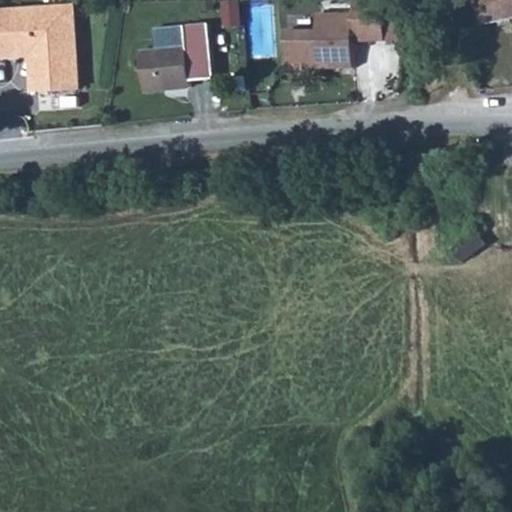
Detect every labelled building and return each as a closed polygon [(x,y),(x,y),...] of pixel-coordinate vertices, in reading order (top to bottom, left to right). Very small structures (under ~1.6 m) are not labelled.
[(363,42),(393,41),(393,2),(392,0),(361,0),(361,14),(325,15),(326,32),(295,32),(296,69),(363,68),(363,42)] [(511,0),(479,0),(485,25),(511,19),(511,0)] [(393,2),(393,41),(408,41),(408,2),(393,2)] [(20,21),(5,22),(4,14),(0,14),(0,45),(21,43),(79,38),(77,11),(20,14),(20,21)] [(79,38),(21,43),(22,60),(38,59),(39,96),(81,93),(79,38)] [(219,67),(215,39),(154,48),(159,89),(204,82),(202,70),(219,67)] [(0,45),(0,60),(22,60),(21,43),(0,45)]
